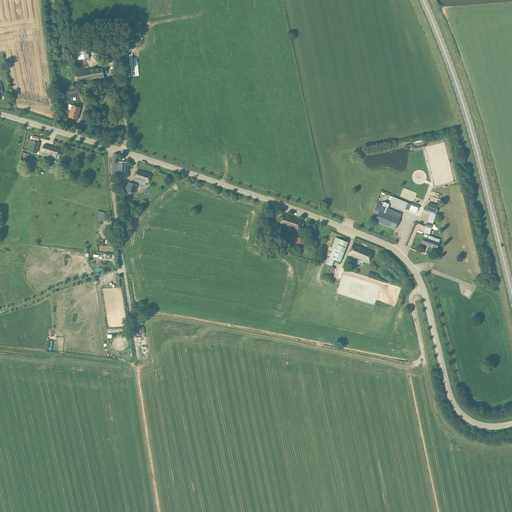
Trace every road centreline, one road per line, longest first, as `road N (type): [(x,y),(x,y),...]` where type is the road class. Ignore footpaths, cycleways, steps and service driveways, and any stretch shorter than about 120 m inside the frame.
road 1 (tertiary): [(511,424),(475,424),(457,410),(419,276),(388,245),(111,148)]
road 2 (primary): [(511,297),(466,116),(422,0)]
road 3 (unclassified): [(130,316),(111,148)]
